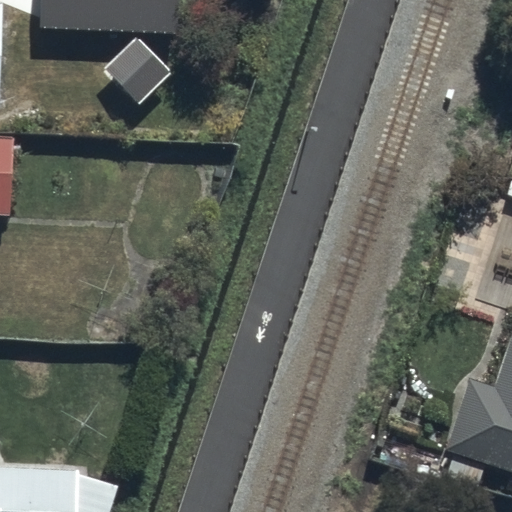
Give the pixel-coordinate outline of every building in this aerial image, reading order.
[(126,0),(39,0),(39,21),(125,23),(126,0)] [(10,133),(0,132),(0,214),(6,215),(10,133)] [(100,188),(99,152),(29,152),(30,188),(100,188)] [(511,331),(495,378),(465,368),(440,439),(511,464),(511,331)] [(74,511),(74,464),(0,464),(0,511),(74,511)]
